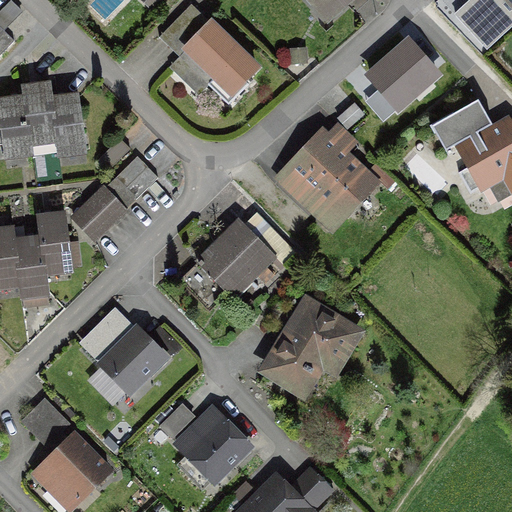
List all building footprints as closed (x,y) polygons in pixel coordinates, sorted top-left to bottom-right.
[(309,0),(327,20),(339,10),(329,0),(309,0)] [(189,5),(179,16),(192,29),(203,18),(189,5)] [(177,58),(227,106),(246,85),(242,81),(254,68),(210,25),(177,58)] [(2,32),(0,33),(0,54),(12,42),(2,32)] [(441,74),(409,38),(367,74),(398,110),(441,74)] [(55,138),(49,100),(48,86),(21,89),(23,99),(28,142),(55,138)] [(49,100),(55,138),(56,153),(84,150),(77,97),(49,100)] [(30,152),(28,142),(23,99),(0,101),(0,136),(1,145),(2,155),(30,152)] [(345,130),(362,115),(352,105),(336,119),(345,130)] [(442,121),(430,128),(442,149),(454,142),(442,121)] [(511,190),(511,133),(506,123),(458,150),(480,188),(503,175),(511,190)] [(342,218),(373,185),(320,135),(279,178),(312,210),(322,199),(342,218)] [(97,161),(107,171),(128,150),(118,140),(97,161)] [(124,189),(145,168),(135,157),(113,179),(124,189)] [(145,168),(124,189),(134,200),(156,178),(145,168)] [(113,179),(102,189),(123,211),(134,200),(124,189),(113,179)] [(102,189),(93,199),(114,220),(123,211),(102,189)] [(114,220),(93,199),(82,210),(83,211),(103,231),(114,220)] [(92,242),(103,231),(83,211),(72,222),(92,242)] [(36,219),(39,239),(43,272),(70,268),(63,215),(36,219)] [(195,264),(194,265),(178,282),(208,312),(243,278),(247,282),(273,257),(243,226),(219,249),(215,245),(195,264)] [(0,285),(18,283),(13,242),(11,230),(0,231),(0,285)] [(45,291),(43,272),(39,239),(13,242),(18,283),(19,295),(20,295),(21,307),(47,304),(45,292),(45,291)] [(335,367),(355,334),(305,303),(264,371),(265,372),(258,385),(283,401),(291,388),(295,390),(316,356),(335,367)] [(157,358),(126,330),(91,367),(122,395),(157,358)] [(48,425),(33,410),(20,423),(35,438),(48,425)] [(246,447),(210,411),(177,445),(213,481),(246,447)] [(107,472),(72,436),(33,475),(47,490),(56,481),(77,502),(107,472)] [(308,511),(330,491),(308,470),(287,491),(275,479),(240,511),(308,511)]
